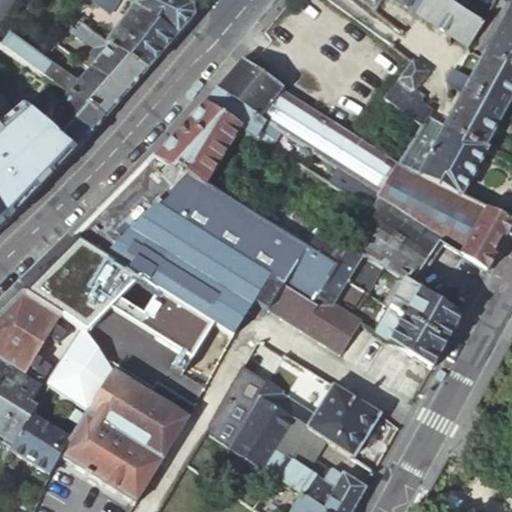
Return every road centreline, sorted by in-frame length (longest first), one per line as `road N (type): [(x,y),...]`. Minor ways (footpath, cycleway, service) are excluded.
road 1 (residential): [(0,258),(245,3)]
road 2 (tertiary): [(382,511),(511,272)]
